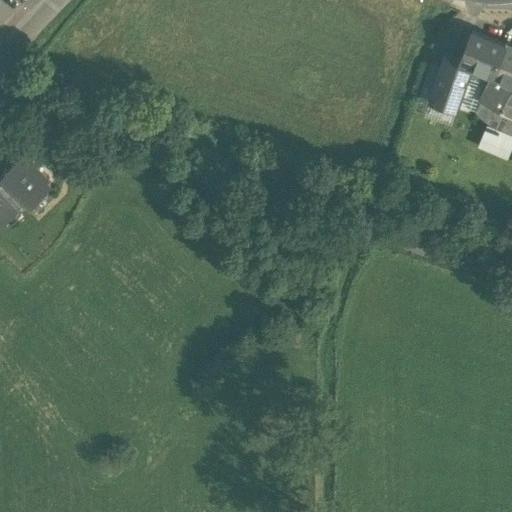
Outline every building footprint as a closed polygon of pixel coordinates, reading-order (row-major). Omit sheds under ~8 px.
[(503,42),(473,30),(474,30),(472,29),(460,58),(459,61),(471,66),(490,74),(490,75),(492,76),(504,44),(505,42),(503,41),(503,42)] [(511,47),(504,44),(492,75),(511,83),(511,47)] [(460,58),(446,53),(442,65),(430,99),(429,101),(456,110),(471,66),(459,61),(460,58)] [(431,61),(419,95),(430,99),(442,65),(431,61)] [(511,86),(511,83),(492,75),(492,76),(476,109),(490,123),(511,86)] [(511,86),(490,123),(511,132),(511,86)] [(0,179),(0,222),(25,197),(32,204),(50,185),(46,181),(49,178),(27,156),(24,159),(19,154),(1,173),(4,176),(0,179)]
